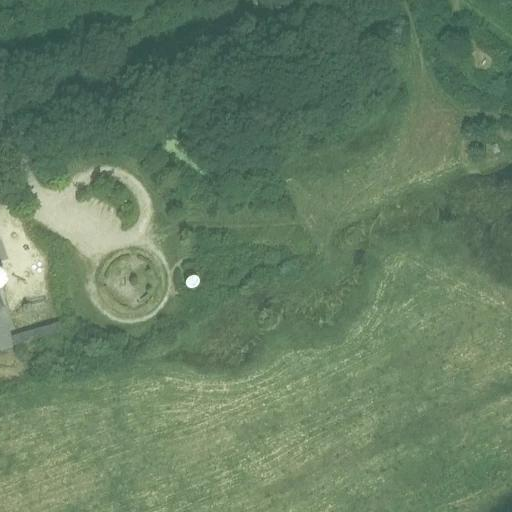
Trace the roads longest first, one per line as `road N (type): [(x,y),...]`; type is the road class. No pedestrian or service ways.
road 1 (tertiary): [(0,124),(281,0)]
road 2 (track): [(145,210),(248,206),(293,243)]
